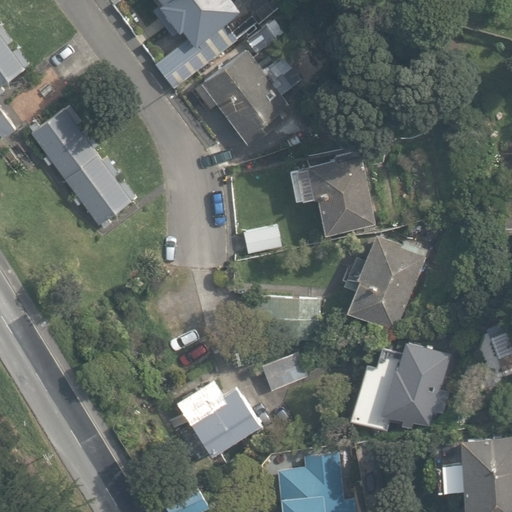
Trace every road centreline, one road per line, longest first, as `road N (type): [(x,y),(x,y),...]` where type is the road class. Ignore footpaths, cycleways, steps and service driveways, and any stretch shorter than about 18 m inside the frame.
road 1 (residential): [(197,263),(196,194),(184,154),(74,0)]
road 2 (residential): [(0,321),(117,511)]
